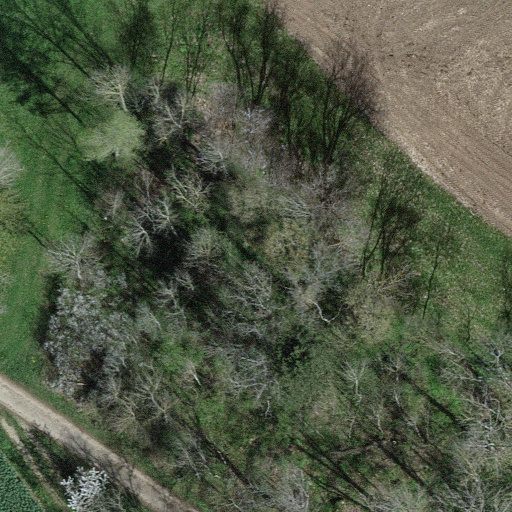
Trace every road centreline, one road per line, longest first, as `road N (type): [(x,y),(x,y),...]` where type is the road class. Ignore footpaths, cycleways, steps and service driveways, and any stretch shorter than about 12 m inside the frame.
road 1 (track): [(0,390),(183,511)]
road 2 (track): [(82,511),(21,440),(0,399)]
